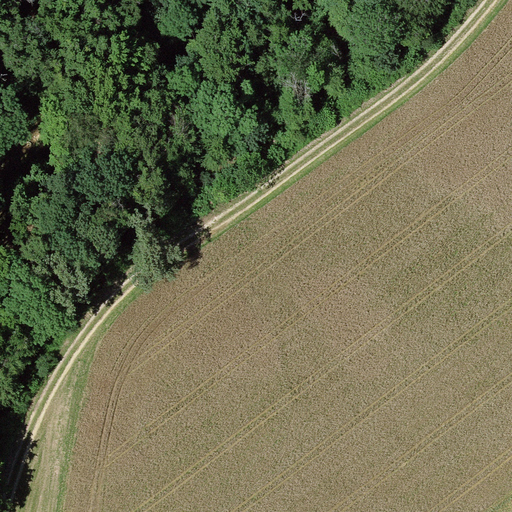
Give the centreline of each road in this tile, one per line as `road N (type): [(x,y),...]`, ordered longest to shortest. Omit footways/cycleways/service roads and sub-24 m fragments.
road 1 (track): [(2,511),(23,433),(69,345),(118,292),(411,83),(488,0)]
road 2 (track): [(261,0),(172,92),(64,175),(28,221),(10,272),(0,342)]
